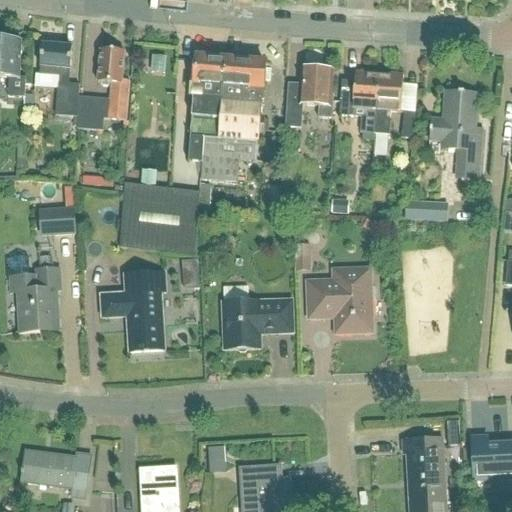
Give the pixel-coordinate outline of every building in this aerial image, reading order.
[(9,99),(26,100),(28,80),(19,80),(21,44),(4,43),(2,41),(0,40),(0,80),(10,81),(9,99)] [(81,88),(69,87),(71,72),(72,72),(73,50),(43,48),(41,77),(60,79),(57,119),(80,120),(80,100),(81,88)] [(111,103),(80,100),(80,120),(79,132),(104,134),(105,122),(128,124),(132,84),(124,83),(126,54),(102,52),(99,85),(113,87),(111,103)] [(220,161),(228,63),(198,60),(191,141),(190,159),(220,161)] [(228,63),(220,161),(258,164),(260,146),(261,146),(267,66),(228,63)] [(305,71),(304,88),(290,87),(287,129),(302,131),(304,108),(320,110),(319,121),(334,122),(335,98),(332,98),(333,73),(320,72),(318,70),(311,69),(309,72),(305,71)] [(356,75),(356,84),(343,83),(340,118),(354,119),(354,112),(372,113),(372,121),(363,120),(361,136),(376,137),(381,77),(371,76),(369,74),(362,73),(359,75),(356,75)] [(381,77),(376,137),(390,138),(391,122),(383,122),(384,114),(402,115),(405,79),(402,79),(400,76),(393,75),(390,78),(381,77)] [(481,182),(483,154),(483,152),(482,152),(484,133),(485,132),(475,131),(477,98),(478,98),(478,96),(448,94),(447,99),(448,100),(446,125),(432,124),(431,142),(445,143),(444,151),(461,152),(459,180),(481,182)] [(406,115),(404,141),(415,142),(417,116),(406,115)] [(331,152),(333,133),(317,132),(316,151),(331,152)] [(127,187),(120,250),(196,258),(200,195),(156,190),(158,174),(143,173),(141,189),(127,187)] [(35,190),(36,201),(53,200),(52,188),(35,190)] [(340,200),(350,237),(381,228),(371,191),(340,200)] [(407,204),(406,220),(448,224),(449,207),(407,204)] [(42,215),(43,239),(76,237),(74,213),(42,215)] [(200,228),(198,251),(209,251),(210,229),(200,228)] [(393,265),(393,240),(373,240),(372,264),(393,265)] [(311,273),(310,248),(295,248),(296,274),(311,273)] [(8,280),(11,280),(12,296),(18,296),(21,335),(7,336),(7,338),(60,335),(58,294),(62,294),(60,273),(38,274),(38,278),(30,279),(29,259),(7,260),(8,280)] [(373,303),(377,303),(377,290),(373,290),(372,272),(335,273),(335,283),(309,284),(310,322),(336,321),(337,337),(374,335),(373,303)] [(126,277),(127,297),(103,299),(104,321),(128,319),(130,356),(165,354),(162,296),(167,296),(166,275),(126,277)] [(261,336),(294,335),(293,304),(276,305),(260,305),(260,304),(250,304),(250,289),(225,290),(226,305),(225,305),(226,353),(239,352),(241,355),(247,355),(249,352),(262,352),(261,336)] [(473,441),(475,484),(511,482),(511,446),(489,448),(489,440),(473,441)] [(409,458),(411,511),(446,511),(443,442),(404,444),(405,458),(409,458)] [(212,452),(213,464),(225,463),(224,451),(212,452)] [(78,457),(78,461),(27,454),(25,472),(23,472),(23,476),(24,476),(23,486),(74,493),(73,501),(87,503),(93,459),(78,457)] [(280,470),(260,471),(241,473),(243,510),(253,509),(253,511),(290,511),(290,493),(278,494),(277,485),(281,484),(280,470)] [(143,511),(180,511),(178,471),(142,473),(143,511)]
